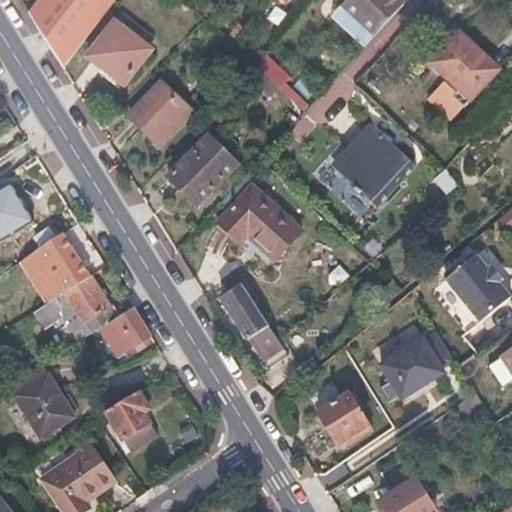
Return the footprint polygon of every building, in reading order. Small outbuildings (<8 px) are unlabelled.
[(38,0),(29,12),(63,66),(114,0),(38,0)] [(405,3),(401,0),(346,0),(343,4),(375,35),(405,3)] [(375,35),(343,4),(333,14),(365,46),(375,35)] [(115,19),(87,55),(125,85),(153,49),(115,19)] [(459,31),(430,62),(470,100),(500,69),(459,31)] [(238,66),(249,77),(259,66),(258,65),(248,56),(238,66)] [(259,66),(249,77),(268,96),(279,85),(259,66)] [(161,82),(130,115),(161,144),(193,111),(161,82)] [(371,125),(334,165),(372,200),(409,160),(371,125)] [(209,135),(168,176),(197,205),(239,165),(209,135)] [(12,185),(0,191),(0,242),(34,223),(12,185)] [(218,223),(240,244),(247,236),(274,261),(303,230),(253,185),(218,223)] [(511,208),(502,217),(511,227),(511,226),(511,208)] [(65,292),(90,276),(63,235),(22,261),(32,277),(46,267),(54,281),(56,279),(65,292)] [(511,293),(478,253),(448,279),(484,321),(511,298),(511,293)] [(28,279),(32,277),(22,261),(18,264),(28,279)] [(46,267),(32,277),(28,279),(45,305),(65,292),(56,279),(54,281),(46,267)] [(100,329),(117,318),(90,276),(65,292),(45,305),(35,311),(43,324),(64,311),(73,326),(77,324),(86,338),(89,336),(100,329)] [(249,336),(268,324),(242,282),(223,295),(249,336)] [(117,318),(100,329),(117,357),(149,337),(131,309),(117,318)] [(456,359),(438,331),(425,339),(425,337),(382,364),(404,398),(446,371),(443,367),(456,359)] [(511,367),(511,347),(503,353),(511,367)] [(8,385),(13,394),(49,374),(43,364),(8,385)] [(49,374),(13,394),(39,438),(74,418),(49,374)] [(139,392),(105,413),(130,455),(158,439),(144,414),(150,411),(139,392)] [(319,411),(337,443),(369,424),(350,392),(319,411)] [(466,426),(488,411),(477,393),(454,408),(466,426)] [(93,493),(113,481),(91,447),(41,479),(62,511),(76,511),(87,506),(81,496),(90,490),(93,493)] [(438,511),(416,478),(421,475),(408,455),(381,472),(394,492),(382,499),(390,511),(438,511)] [(0,511),(10,511),(0,498),(0,511)]
